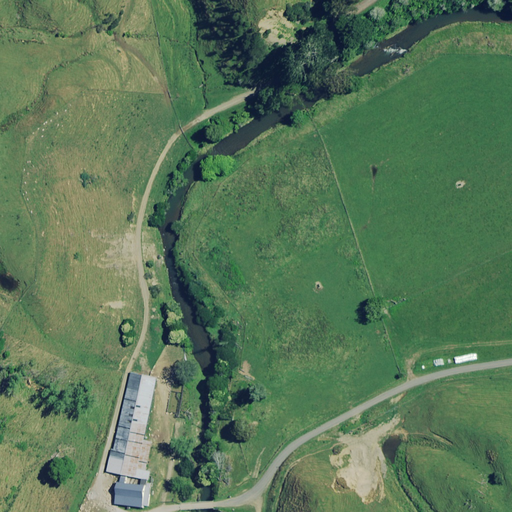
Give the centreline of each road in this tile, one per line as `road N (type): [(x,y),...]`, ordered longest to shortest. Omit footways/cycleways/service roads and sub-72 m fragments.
road 1 (track): [(146,316),(124,241),(129,202),(151,163),(188,144),(251,89),(298,67),(369,0)]
road 2 (unclassified): [(511,361),(404,387),(293,447),(248,494),(162,511)]
